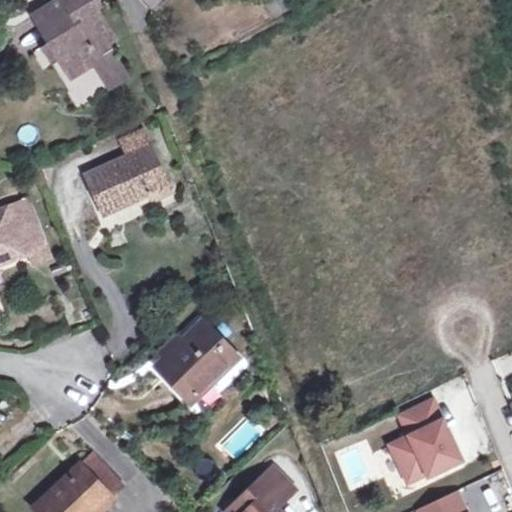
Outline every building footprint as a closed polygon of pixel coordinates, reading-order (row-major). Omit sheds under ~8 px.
[(76,12),(69,0),(42,0),(32,5),(64,71),(87,60),(100,87),(120,77),(103,40),(109,38),(92,3),(76,12)] [(117,144),(123,161),(137,155),(148,150),(141,135),(117,144)] [(148,150),(137,155),(156,195),(166,191),(148,150)] [(137,155),(123,161),(83,180),(101,219),(156,195),(137,155)] [(166,191),(156,195),(160,204),(170,200),(166,191)] [(0,270),(23,261),(4,215),(0,216),(0,270)] [(57,311),(29,322),(40,348),(68,337),(57,311)] [(159,362),(188,398),(234,361),(206,326),(188,340),(166,357),(159,362)] [(159,350),(166,357),(188,340),(181,332),(159,350)] [(181,404),(188,398),(159,362),(152,368),(181,404)] [(460,463),(433,400),(401,415),(410,436),(390,445),(406,482),(425,473),(427,478),(460,463)] [(36,507),(40,511),(91,511),(92,511),(118,486),(88,455),(36,507)] [(273,511),(277,509),(296,490),(275,469),(229,511),(273,511)] [(416,509),(417,511),(465,511),(456,491),(416,509)]
